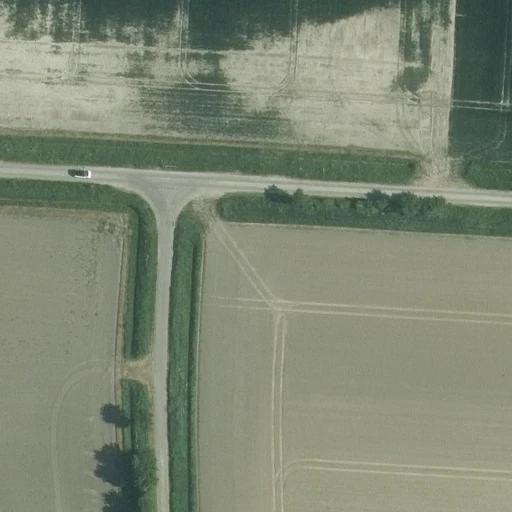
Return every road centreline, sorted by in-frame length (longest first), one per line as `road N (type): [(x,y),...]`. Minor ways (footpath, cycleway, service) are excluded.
road 1 (unclassified): [(511,203),(166,182)]
road 2 (unclassified): [(162,511),(166,182)]
road 3 (unclassified): [(166,182),(0,172)]
